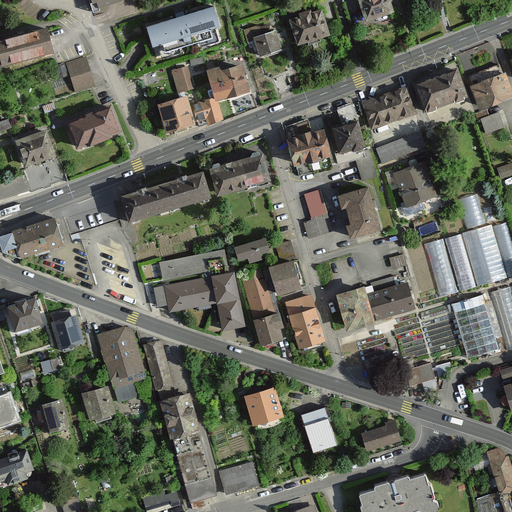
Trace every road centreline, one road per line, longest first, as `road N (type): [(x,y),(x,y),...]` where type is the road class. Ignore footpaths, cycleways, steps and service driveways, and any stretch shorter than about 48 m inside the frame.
road 1 (secondary): [(345,387),(0,267)]
road 2 (residential): [(345,387),(264,117)]
road 3 (primary): [(264,117),(511,20)]
road 4 (residential): [(224,511),(420,452),(434,416)]
road 5 (residential): [(151,160),(81,10)]
road 6 (primary): [(0,219),(151,160)]
road 7 (primary): [(151,160),(264,117)]
